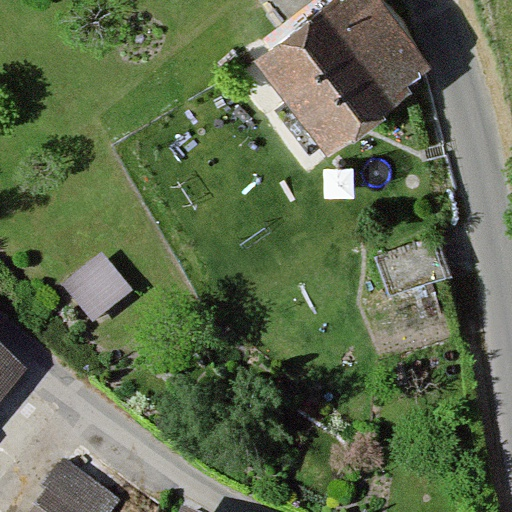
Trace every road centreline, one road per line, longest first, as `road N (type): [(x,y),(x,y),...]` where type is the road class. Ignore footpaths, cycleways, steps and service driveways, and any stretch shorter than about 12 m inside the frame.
road 1 (unclassified): [(511,375),(469,127),(430,0)]
road 2 (residential): [(244,511),(151,453),(0,337)]
